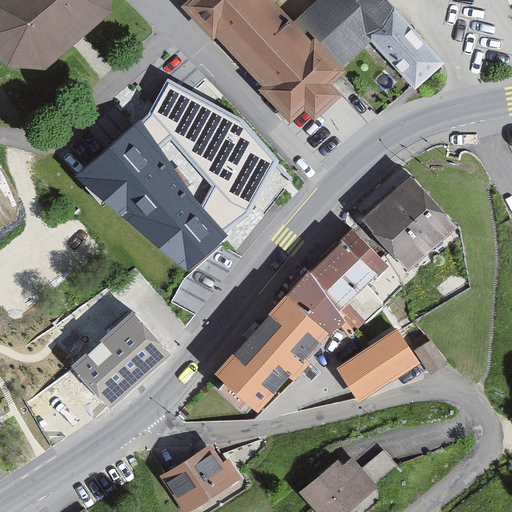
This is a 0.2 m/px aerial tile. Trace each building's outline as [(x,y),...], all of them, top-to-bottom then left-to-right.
[(0,0),(0,53),(9,64),(44,68),(108,13),(109,0),(0,0)] [(197,0),(192,5),(223,38),(226,36),(274,86),(269,90),(295,117),(308,105),(324,122),(352,96),(342,85),(356,72),(349,66),(373,44),(389,27),(365,1),(363,0),(321,0),(299,22),(277,0),(197,0)] [(373,44),(416,90),(444,65),(400,16),(389,27),(373,44)] [(151,115),(76,175),(187,272),(228,236),(224,231),(247,214),(277,161),(243,121),(168,80),(151,115)] [(471,227),(424,173),(370,221),(416,273),(471,227)] [(511,250),(511,216),(498,224),(511,250)] [(392,262),(360,228),(294,292),(296,294),(332,333),(338,338),(363,314),(351,301),(383,272),(392,262)] [(294,292),(219,372),(259,407),(309,359),(332,333),(296,294),(294,292)] [(133,313),(72,367),(111,410),(135,391),(172,356),(133,313)] [(359,405),(390,385),(394,392),(427,372),(400,328),(367,348),(369,351),(337,372),(359,405)] [(434,379),(453,368),(437,341),(418,351),(434,379)] [(153,477),(172,511),(186,511),(237,485),(215,444),(153,477)] [(370,487),(395,467),(382,451),(358,471),(346,456),(295,495),(308,511),(349,511),(374,492),(370,487)]
